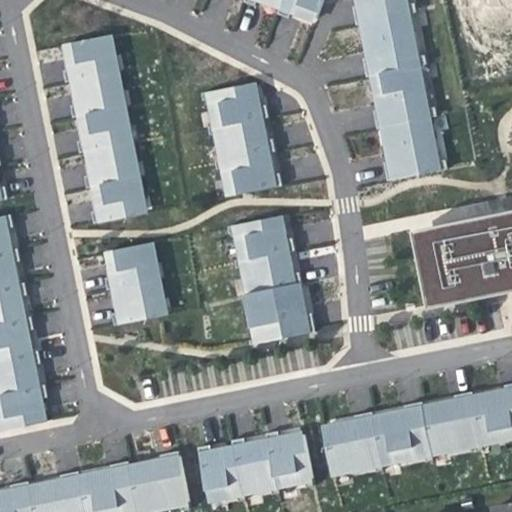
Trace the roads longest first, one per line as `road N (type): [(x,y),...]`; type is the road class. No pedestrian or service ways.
road 1 (residential): [(119,0),(285,70),(320,108),(348,203),(375,370)]
road 2 (residential): [(105,424),(10,0)]
road 3 (residential): [(375,370),(105,424)]
road 4 (residential): [(375,370),(511,343)]
